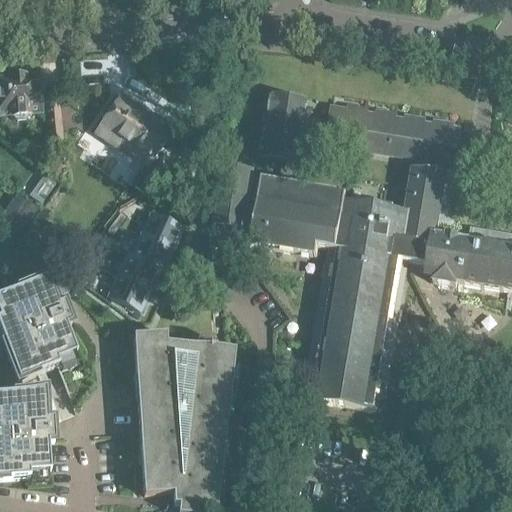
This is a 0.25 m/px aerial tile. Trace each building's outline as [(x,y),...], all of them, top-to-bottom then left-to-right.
[(42,107),(41,108),(38,77),(0,80),(0,121),(12,119),(16,125),(25,124),(29,118),(43,117),(42,107)] [(104,121),(94,138),(117,153),(119,150),(148,169),(134,190),(146,199),(155,194),(166,180),(150,168),(173,134),(121,100),(120,99),(112,110),(110,108),(105,109),(101,115),(102,119),(104,121)] [(260,142),(257,158),(296,165),(306,105),(286,102),(271,100),(268,114),(265,113),(262,129),(266,130),(264,143),(260,142)] [(62,146),(59,106),(44,107),(48,147),(62,146)] [(332,129),(329,147),(445,167),(448,149),(456,150),(459,132),(451,131),(452,128),(435,125),(435,128),(423,126),(423,123),(407,120),(406,123),(394,121),(394,118),(378,115),(377,119),(365,116),(366,113),(349,110),(349,114),(332,111),(329,129),(332,129)] [(240,254),(241,248),(316,260),(318,251),(329,253),(306,389),(322,391),(319,407),(374,415),(376,401),(385,402),(408,267),(428,270),(427,277),(436,279),(435,286),(458,289),(459,283),(511,290),(511,237),(470,230),(467,244),(438,239),(440,225),(454,227),(447,187),(446,187),(448,177),(413,171),(405,216),(392,214),(393,208),(361,203),(360,209),(345,207),(346,197),(263,183),(262,185),(252,183),(253,177),(224,172),(220,196),(218,196),(215,215),(217,215),(211,250),(240,254)] [(43,178),(29,198),(41,207),(55,187),(43,178)] [(0,220),(0,235),(15,246),(38,213),(16,197),(0,220)] [(120,217),(113,226),(119,230),(126,221),(120,217)] [(150,217),(139,240),(173,255),(183,232),(150,217)] [(113,226),(107,235),(112,239),(119,230),(113,226)] [(139,240),(131,258),(146,265),(144,269),(159,276),(163,278),(173,255),(139,240)] [(96,256),(91,263),(96,267),(102,260),(96,256)] [(127,257),(117,279),(150,295),(159,276),(144,269),(146,265),(131,258),(127,257)] [(91,263),(86,270),(91,274),(96,267),(91,263)] [(117,279),(107,302),(140,317),(150,295),(117,279)] [(0,338),(3,345),(18,385),(36,378),(38,377),(39,377),(56,370),(57,370),(58,369),(57,365),(74,358),(76,357),(66,332),(65,329),(71,327),(69,323),(65,311),(63,307),(57,309),(46,281),(17,293),(16,293),(12,295),(0,299),(0,338)] [(165,339),(134,341),(144,501),(172,499),(173,511),(178,511),(216,511),(234,356),(212,354),(214,343),(197,341),(196,352),(165,349),(165,339)] [(0,484),(2,484),(8,484),(11,484),(28,482),(29,482),(29,478),(48,476),(50,476),(48,450),(48,447),(54,446),(53,442),(52,429),(52,425),(50,425),(46,425),(44,398),(44,395),(43,395),(13,397),(0,398),(0,484)] [(421,486),(425,466),(401,460),(397,480),(421,486)]
